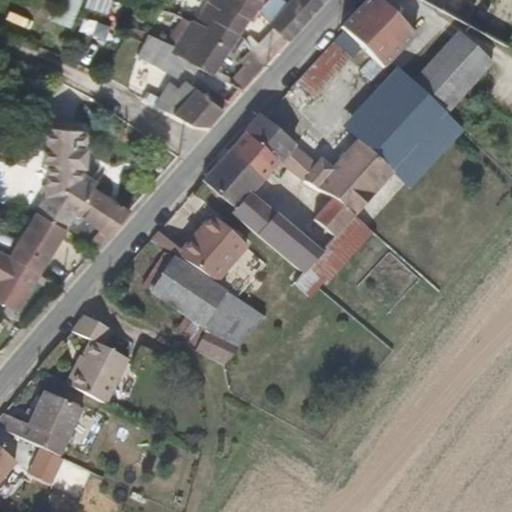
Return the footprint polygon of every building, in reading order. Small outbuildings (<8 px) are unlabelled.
[(58,0),(53,18),(73,24),(80,0),(58,0)] [(88,0),(87,3),(105,9),(107,0),(88,0)] [(254,12),(239,0),(201,0),(191,15),(195,17),(235,39),(254,12)] [(239,0),(254,12),(261,0),(239,0)] [(272,29),(286,42),(320,0),(287,0),(269,25),(272,29)] [(405,23),(428,0),(379,0),(373,7),(376,9),(405,23)] [(200,72),(211,78),(235,39),(195,17),(188,27),(173,50),(169,57),(182,63),(200,72)] [(410,52),(368,17),(336,49),(354,63),(381,86),(410,52)] [(243,45),(264,66),(286,42),(272,29),(258,45),(248,39),(243,45)] [(354,63),(336,49),(329,55),(347,69),(354,63)] [(396,100),(434,133),(481,79),(466,65),(441,49),(396,100)] [(347,69),(329,55),(290,97),(305,113),(347,69)] [(177,70),(194,81),(200,72),(182,63),(177,70)] [(249,80),(238,73),(227,87),(238,92),(249,80)] [(238,92),(227,87),(215,101),(223,108),(238,92)] [(196,128),(203,128),(223,108),(215,101),(196,90),(170,119),(196,128)] [(383,192),(434,133),(396,100),(389,94),(385,99),(338,148),(351,160),(369,178),(383,192)] [(74,127),(46,127),(46,136),(74,136),(74,127)] [(299,206),(315,186),(256,133),(236,154),(271,182),(299,206)] [(50,189),(66,197),(85,169),(84,136),(74,136),(46,136),(46,173),(53,174),(50,189)] [(265,189),(271,182),(236,154),(217,178),(251,204),(265,189)] [(346,205),(369,178),(351,160),(327,187),(346,205)] [(96,189),(86,182),(85,169),(66,197),(50,189),(48,203),(75,214),(77,219),(97,190),(96,189)] [(96,189),(100,184),(85,169),(86,182),(96,189)] [(241,216),(251,204),(217,178),(206,191),(241,216)] [(345,233),(383,192),(369,178),(346,205),(329,224),(345,233)] [(265,189),(294,211),(299,206),(271,182),(265,189)] [(77,219),(110,244),(129,222),(97,190),(77,219)] [(75,214),(48,203),(35,222),(70,235),(77,219),(75,214)] [(345,233),(329,224),(326,221),(303,246),(321,262),(345,233)] [(70,235),(35,222),(33,226),(6,270),(37,284),(70,235)] [(223,239),(227,233),(218,226),(205,242),(209,246),(201,255),(197,251),(189,260),(183,267),(186,270),(219,290),(246,257),(223,239)] [(246,257),(250,252),(227,233),(223,239),(246,257)] [(293,238),(282,251),(309,276),(321,262),(303,246),(293,238)] [(183,267),(189,260),(166,239),(156,250),(166,257),(183,267)] [(205,242),(197,251),(201,255),(209,246),(205,242)] [(186,270),(183,267),(166,257),(150,286),(160,291),(173,296),(186,270)] [(32,293),(43,299),(49,290),(37,284),(6,270),(0,267),(0,309),(17,318),(32,293)] [(186,325),(215,340),(211,345),(232,360),(255,334),(268,321),(219,290),(186,270),(173,296),(195,309),(186,325)] [(160,291),(152,308),(186,325),(195,309),(173,296),(160,291)] [(129,398),(107,387),(117,367),(91,353),(84,356),(71,370),(89,378),(67,423),(107,443),(129,398)] [(0,451),(0,471),(44,492),(51,477),(62,482),(79,447),(41,428),(30,447),(23,462),(15,458),(0,451)] [(30,447),(22,444),(15,458),(23,462),(30,447)] [(0,506),(13,491),(0,480),(0,506)]
